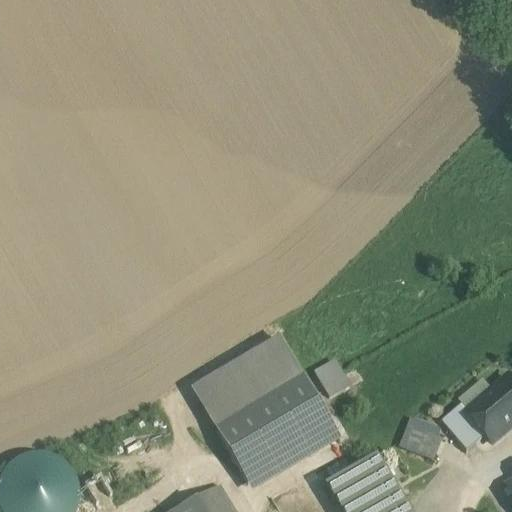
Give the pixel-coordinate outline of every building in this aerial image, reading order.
[(278,342),(191,393),(216,434),(302,383),(278,342)] [(334,367),(315,378),(329,401),(349,390),(334,367)] [(467,415),(466,416),(485,439),(491,446),(511,429),(511,387),(507,381),(467,415)] [(302,383),(216,434),(247,486),(333,435),(302,383)] [(467,415),(461,409),(441,426),(465,455),(485,439),(466,416),(467,415)] [(440,443),(414,433),(407,452),(433,462),(440,443)] [(13,461),(13,511),(75,511),(74,460),(13,461)] [(405,511),(374,461),(325,490),(338,511),(405,511)] [(231,511),(219,491),(183,511),(231,511)]
